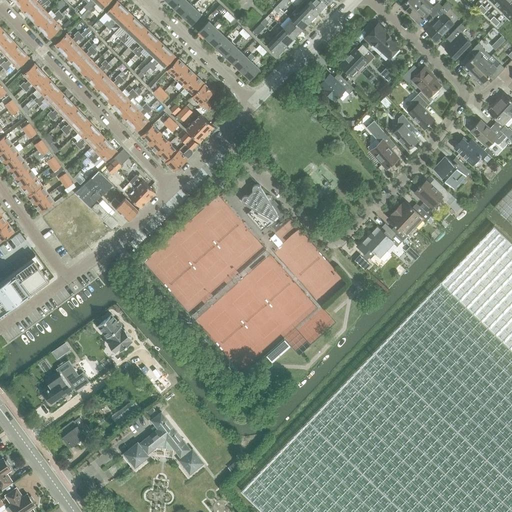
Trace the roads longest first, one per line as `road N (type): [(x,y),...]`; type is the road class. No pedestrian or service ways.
road 1 (residential): [(225,132),(332,243),(417,160),(464,92)]
road 2 (residential): [(170,188),(0,5)]
road 3 (residential): [(144,0),(255,102)]
road 4 (residential): [(255,102),(356,0)]
road 5 (residential): [(69,276),(170,188)]
road 6 (residential): [(464,92),(371,0)]
road 7 (tertiary): [(76,511),(0,408)]
